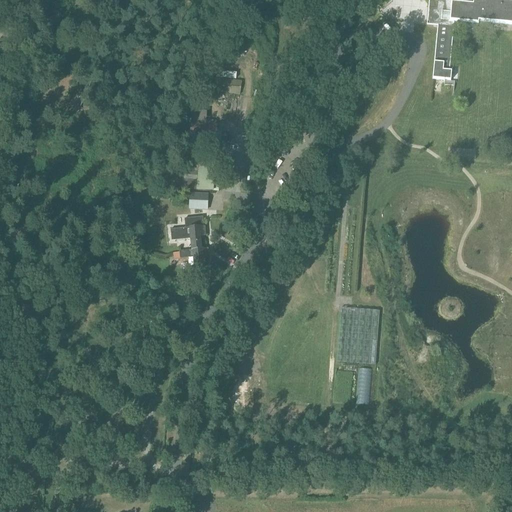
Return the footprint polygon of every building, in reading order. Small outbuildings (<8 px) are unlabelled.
[(452,80),(453,71),(454,68),(454,65),(454,64),(454,63),(453,62),(452,61),(451,61),(450,61),(449,61),(448,61),(447,61),(447,62),(446,63),(446,64),(444,64),(448,26),(454,27),(455,21),(479,24),(480,21),(511,24),(511,0),(430,0),(428,24),(439,25),(434,79),(452,80)] [(242,82),(213,79),(211,93),(241,95),(242,82)] [(207,111),(194,111),(193,131),(215,131),(215,121),(207,121),(207,111)] [(221,161),(200,160),(201,136),(190,135),(186,190),(196,191),(219,192),(221,161)] [(208,196),(194,195),(194,207),(207,208),(208,196)] [(185,220),(186,229),(172,230),(173,241),(192,239),(192,245),(201,244),(200,236),(206,236),(205,226),(204,227),(203,218),(185,220)] [(208,249),(202,249),(201,244),(192,245),(193,250),(179,252),(180,260),(194,258),(196,273),(206,272),(204,258),(209,258),(208,249)] [(342,308),(338,363),(376,365),(380,311),(342,308)]
